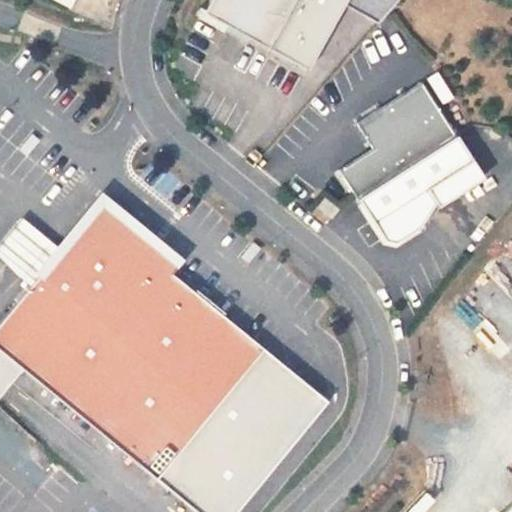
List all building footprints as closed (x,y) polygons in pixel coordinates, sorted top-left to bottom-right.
[(50,0),(50,1),(68,10),(72,0),(50,0)] [(210,0),(203,15),(268,51),(295,0),(210,0)] [(295,0),(268,51),(305,71),(341,5),(375,23),(393,0),(295,0)] [(338,169),(356,198),(455,135),(421,81),(356,123),(372,148),(338,169)] [(455,135),(356,198),(383,240),(393,242),(417,227),(434,201),(426,189),(471,160),(455,135)] [(471,160),(426,189),(434,201),(437,206),(482,177),(471,160)] [(324,197),(316,206),(331,218),(338,209),(324,197)] [(236,511),(326,403),(262,351),(171,276),(179,267),(100,202),(52,260),(39,276),(0,322),(0,354),(21,372),(154,481),(191,511),(236,511)] [(2,244),(39,276),(52,260),(15,228),(2,244)] [(0,395),(21,372),(0,354),(0,395)] [(511,511),(511,501),(500,511),(511,511)]
